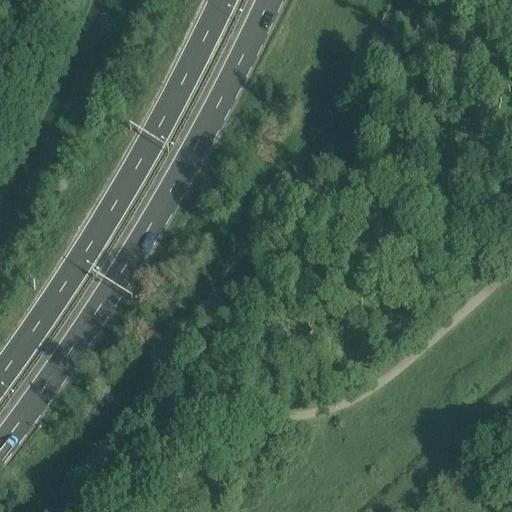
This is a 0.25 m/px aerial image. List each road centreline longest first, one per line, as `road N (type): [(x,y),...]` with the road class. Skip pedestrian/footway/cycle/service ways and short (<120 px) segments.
road 1 (primary): [(0,451),(174,187),(271,0)]
road 2 (primary): [(223,0),(133,172),(0,378)]
road 3 (track): [(81,0),(0,178)]
